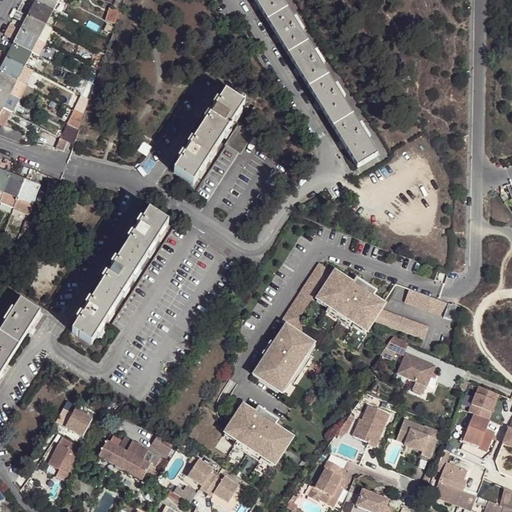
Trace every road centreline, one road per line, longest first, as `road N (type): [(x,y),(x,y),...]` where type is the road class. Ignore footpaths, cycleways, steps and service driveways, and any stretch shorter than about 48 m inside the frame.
road 1 (residential): [(140,188),(254,258),(287,203),(333,164),(231,0)]
road 2 (residential): [(442,289),(464,287),(475,271),(479,0)]
road 3 (residential): [(140,188),(42,339)]
road 4 (residential): [(0,145),(140,188)]
